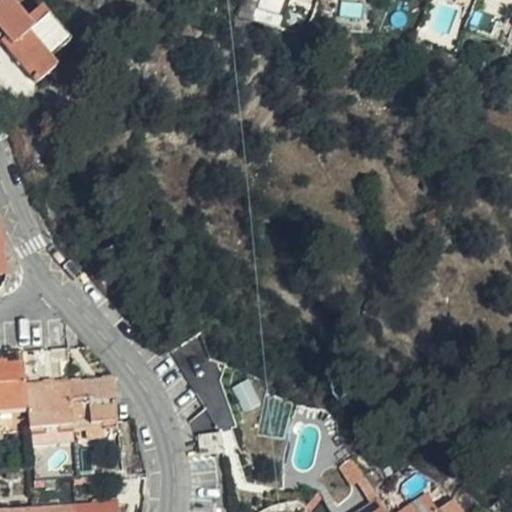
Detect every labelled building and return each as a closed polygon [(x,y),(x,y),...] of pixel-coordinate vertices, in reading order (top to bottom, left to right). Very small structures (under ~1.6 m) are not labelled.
[(0,0),(0,29),(6,37),(1,41),(37,84),(59,65),(51,56),(71,40),(42,7),(28,18),(12,0),(0,0)] [(337,0),(328,22),(339,25),(348,28),(358,3),(351,0),(337,0)] [(510,10),(483,0),(475,0),(466,26),(491,35),(497,23),(503,25),(510,10)] [(182,346),(171,352),(182,372),(193,365),(185,352),(182,346)] [(30,429),(117,423),(113,381),(27,387),(25,365),(0,366),(0,408),(28,407),(30,429)] [(286,465),(289,430),(275,429),(273,443),(271,443),(270,463),(286,465)] [(222,454),(221,435),(198,437),(200,456),(222,454)] [(363,478),(351,459),(344,464),(355,483),(363,478)] [(315,495),(300,506),(304,511),(323,497),(319,492),(315,495)] [(436,511),(426,497),(402,511),(436,511)] [(461,511),(454,500),(436,511),(461,511)] [(384,511),(378,501),(359,511),(384,511)]
